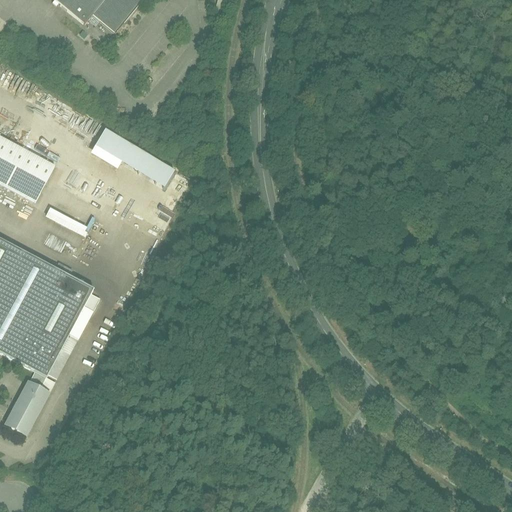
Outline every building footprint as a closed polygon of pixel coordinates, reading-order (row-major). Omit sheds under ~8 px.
[(54,0),(88,27),(95,18),(117,36),(146,0),(54,0)] [(226,0),(210,0),(207,11),(221,15),(226,0)] [(127,167),(172,189),(182,170),(109,134),(97,158),(125,171),(127,167)] [(52,170),(0,141),(0,184),(34,203),(52,170)] [(53,211),(48,220),(87,238),(92,228),(53,211)] [(2,424),(25,436),(55,380),(47,376),(95,287),(0,236),(0,352),(32,369),(2,424)]
